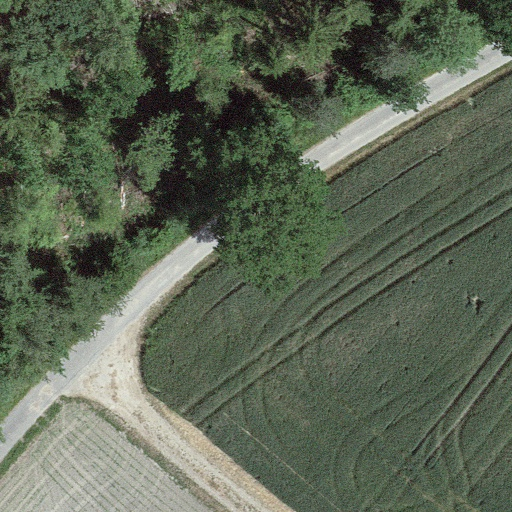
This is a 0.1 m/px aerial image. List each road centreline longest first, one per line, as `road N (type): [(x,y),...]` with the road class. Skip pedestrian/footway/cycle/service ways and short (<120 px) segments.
road 1 (track): [(0,417),(111,292),(511,30)]
road 2 (track): [(238,511),(49,361)]
